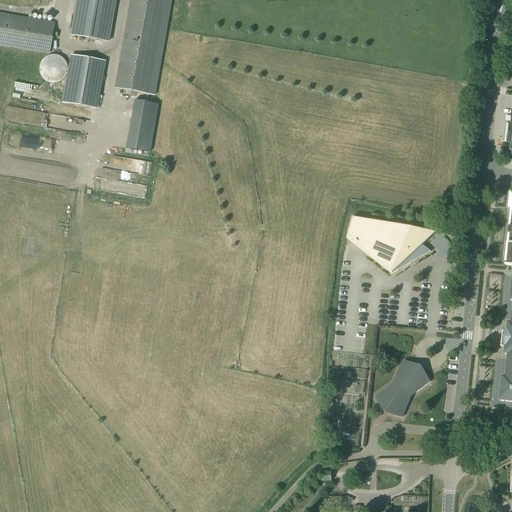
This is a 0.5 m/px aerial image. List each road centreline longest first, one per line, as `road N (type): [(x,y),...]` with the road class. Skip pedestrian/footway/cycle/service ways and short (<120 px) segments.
road 1 (unclassified): [(451,468),(478,173)]
road 2 (unclassified): [(478,173),(502,0)]
